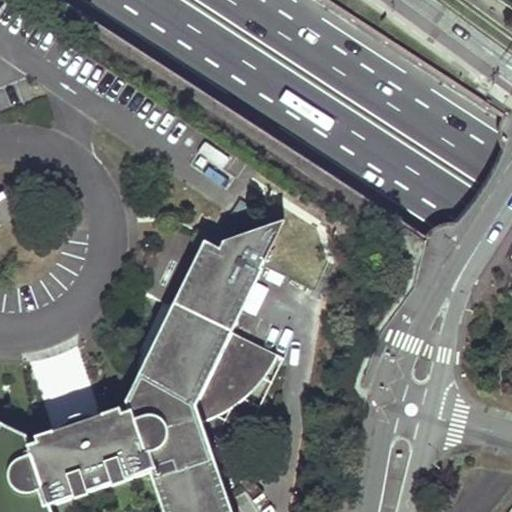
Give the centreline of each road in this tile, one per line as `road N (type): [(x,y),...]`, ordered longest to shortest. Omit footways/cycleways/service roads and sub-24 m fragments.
road 1 (motorway): [(146,0),(511,243)]
road 2 (motorway): [(511,172),(245,0)]
road 3 (tertiary): [(452,286),(410,342),(394,405)]
road 4 (tertiary): [(430,416),(452,286)]
road 5 (unknown): [(69,89),(168,161)]
